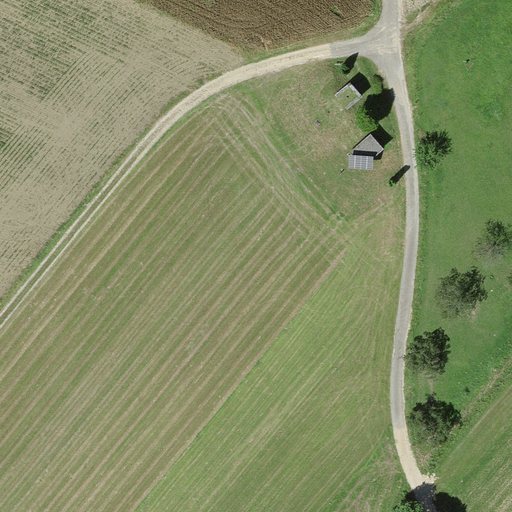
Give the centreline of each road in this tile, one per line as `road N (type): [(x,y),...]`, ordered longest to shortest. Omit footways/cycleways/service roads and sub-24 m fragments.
road 1 (track): [(431,511),(398,425),(396,369),(414,210),(390,39),(392,0)]
road 2 (track): [(390,39),(262,68),(206,90),(157,128),(0,323)]
